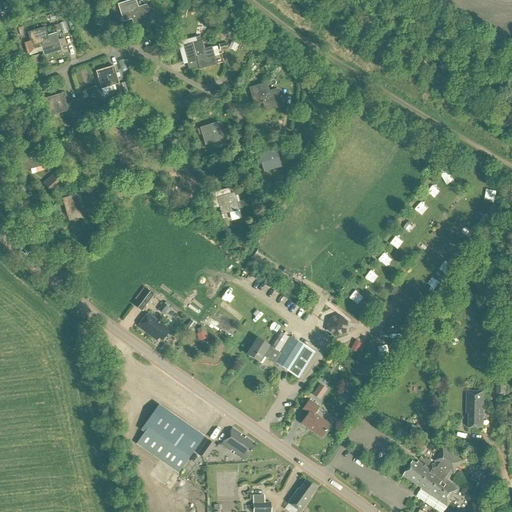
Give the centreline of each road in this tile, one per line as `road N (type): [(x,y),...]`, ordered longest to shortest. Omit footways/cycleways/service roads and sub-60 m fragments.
road 1 (tertiary): [(368,511),(68,294),(0,234)]
road 2 (track): [(247,0),(319,53),(511,166)]
